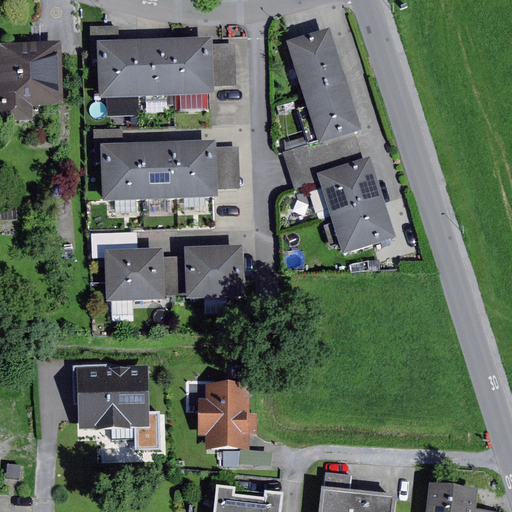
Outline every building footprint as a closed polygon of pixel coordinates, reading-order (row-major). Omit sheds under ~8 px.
[(98,61),(106,61),(108,100),(222,95),(222,89),(244,88),(243,46),(220,47),(220,40),(126,44),(125,27),(96,29),(98,61)] [(290,155),(302,190),(328,182),(351,257),(405,240),(379,160),(370,163),(361,136),(370,133),(338,30),(295,44),(315,109),(306,112),(317,146),(290,155)] [(4,46),(5,67),(0,66),(0,104),(6,104),(7,124),(40,123),(39,107),(71,106),(69,44),(4,46)] [(110,165),(111,204),(227,200),(226,193),(248,192),(246,148),(224,149),(224,143),(129,147),(128,139),(128,130),(101,131),(102,165),(110,165)] [(170,251),(113,253),(115,304),(173,302),(173,297),(195,296),(195,301),(253,299),(252,248),(193,250),(193,258),(170,259),(170,251)] [(156,370),(84,370),(85,432),(156,432),(156,370)] [(213,385),(213,401),(205,400),(204,438),(213,438),(213,452),(246,453),(246,467),(279,468),(280,452),(256,452),(256,438),(263,438),(264,416),(256,416),(257,386),(213,385)] [(359,477),(333,473),(327,511),(400,511),(402,498),(357,493),(359,477)] [(484,511),(486,492),(438,486),(435,511),(484,511)] [(291,511),(293,497),(225,489),(222,511),(291,511)] [(1,495),(1,497),(0,507),(0,511),(40,511),(39,498),(1,495)]
